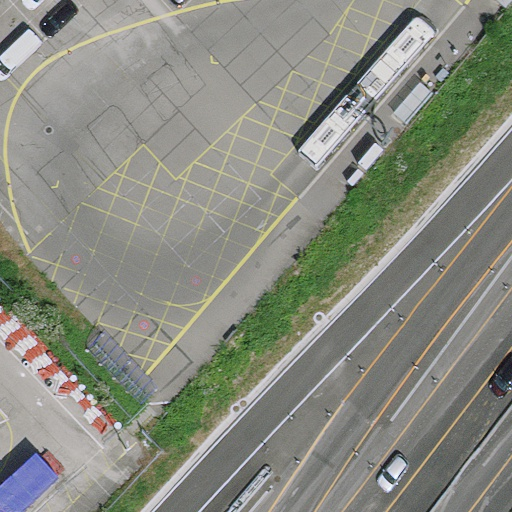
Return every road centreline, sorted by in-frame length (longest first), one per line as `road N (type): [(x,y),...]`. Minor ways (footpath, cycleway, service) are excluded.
road 1 (primary): [(511,159),(206,511)]
road 2 (motorway): [(511,227),(296,511)]
road 3 (motorway): [(511,398),(412,511)]
